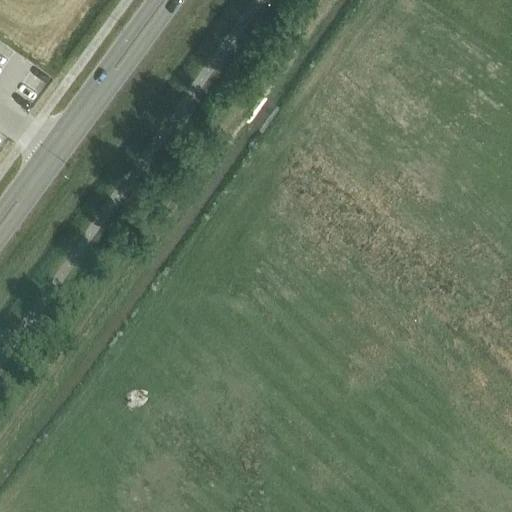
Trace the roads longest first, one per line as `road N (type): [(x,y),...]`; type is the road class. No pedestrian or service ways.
road 1 (tertiary): [(0,242),(177,0)]
road 2 (tertiary): [(156,0),(0,213)]
